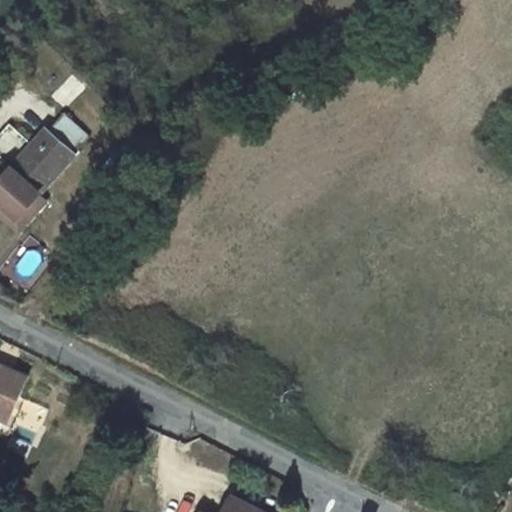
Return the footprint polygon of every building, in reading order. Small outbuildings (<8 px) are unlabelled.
[(39,196),(89,139),(63,116),(49,132),(46,129),(10,169),(0,180),(0,202),(18,220),(39,196)] [(18,220),(0,202),(0,180),(10,169),(2,162),(0,164),(0,216),(19,234),(46,204),(39,196),(18,220)] [(0,417),(10,422),(30,378),(16,371),(17,368),(6,363),(5,366),(0,364),(0,417)] [(10,422),(0,417),(0,431),(5,434),(10,422)] [(263,511),(235,496),(225,511),(263,511)]
